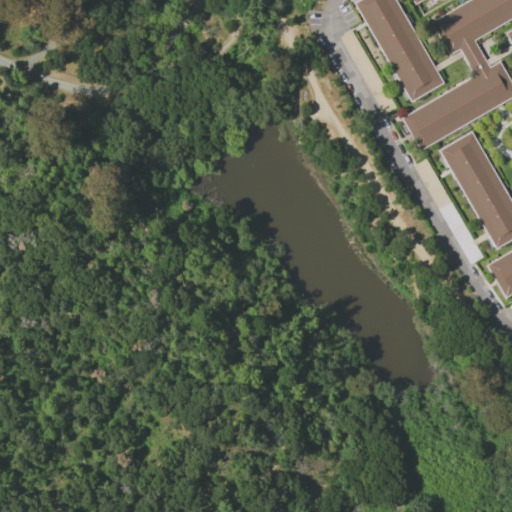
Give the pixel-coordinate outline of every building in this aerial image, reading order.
[(440,85),(396,0),(354,0),(355,0),(406,102),(440,85)] [(416,148),(511,99),(511,85),(499,60),(487,66),(472,38),(511,17),(511,0),(464,0),(429,18),(447,55),(459,49),(473,77),(399,115),(416,148)] [(380,83),(350,29),(337,36),(367,90),(380,83)] [(439,147),(491,249),(511,237),(511,206),(473,130),(439,147)] [(511,247),(484,261),(501,294),(511,288),(511,247)]
